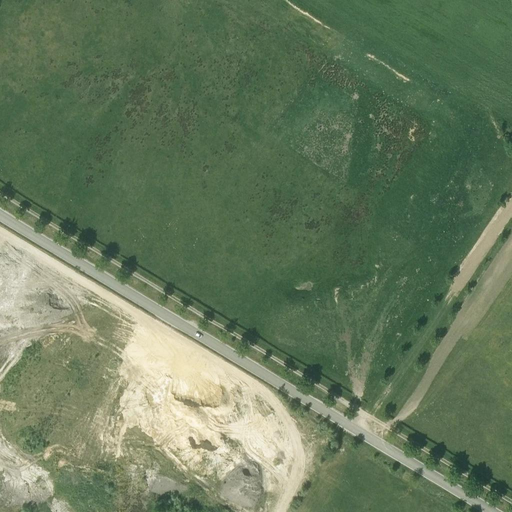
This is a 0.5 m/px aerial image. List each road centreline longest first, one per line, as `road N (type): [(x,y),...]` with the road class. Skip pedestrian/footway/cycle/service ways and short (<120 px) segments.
road 1 (unknown): [(0,185),(511,494)]
road 2 (track): [(0,190),(511,499)]
road 3 (unclassified): [(0,214),(494,511)]
road 4 (track): [(350,427),(511,197)]
